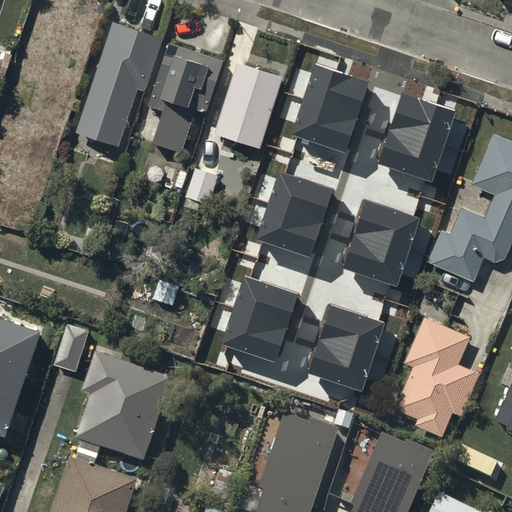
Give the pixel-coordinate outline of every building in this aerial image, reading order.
[(159,37),(115,22),(79,129),(116,141),(136,82),(143,85),(159,37)] [(221,58),(171,42),(152,102),(165,106),(154,140),(181,148),(195,103),(206,107),(221,58)] [(9,52),(0,49),(0,78),(1,78),(9,52)] [(279,74),(242,63),(220,133),(256,144),(279,74)] [(316,63),(293,131),(346,149),(369,81),(316,63)] [(402,92),(379,160),(432,178),(455,109),(402,92)] [(511,230),(511,139),(495,131),(473,181),(494,191),(483,215),(462,206),(449,233),(443,230),(431,257),(473,275),(483,252),(494,257),(501,255),(511,230)] [(216,173),(197,167),(188,194),(206,201),(216,173)] [(281,171),(258,239),(310,257),(334,189),(281,171)] [(367,199),(344,267),(397,285),(420,217),(367,199)] [(245,276),(222,344),(275,362),(298,294),(245,276)] [(331,305),(308,373),(361,391),(384,323),(331,305)] [(37,328),(0,316),(0,423),(4,425),(20,378),(37,328)] [(467,336),(424,317),(405,359),(415,364),(398,403),(422,414),(418,422),(440,432),(452,407),(459,410),(476,373),(455,363),(467,336)] [(87,330),(69,323),(56,360),(75,367),(87,330)] [(78,436),(143,458),(169,379),(97,354),(86,388),(94,390),(78,436)] [(511,432),(511,382),(496,419),(508,424),(505,430),(511,432)] [(305,511),(336,428),(311,419),(309,425),(287,417),(262,485),(269,487),(261,511),(264,511),(305,511)] [(404,446),(383,436),(352,504),(356,506),(353,511),(405,511),(433,452),(408,441),(404,446)] [(124,511),(135,480),(72,459),(54,511),(124,511)] [(228,511),(240,477),(218,470),(204,511),(228,511)] [(477,511),(440,494),(431,511),(477,511)]
